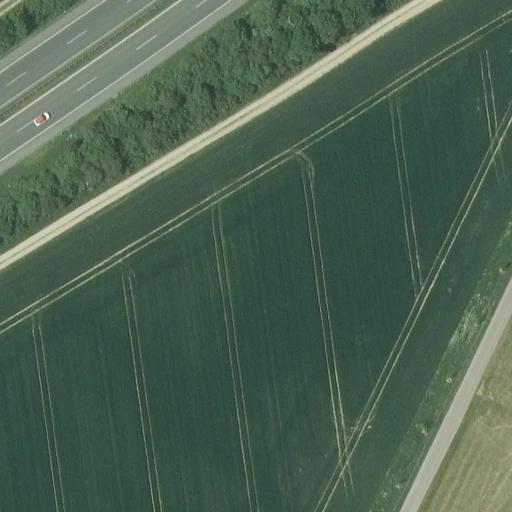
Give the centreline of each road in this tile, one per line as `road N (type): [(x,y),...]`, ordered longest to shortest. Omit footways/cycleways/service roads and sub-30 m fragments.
road 1 (track): [(425,0),(0,265)]
road 2 (motorway): [(0,141),(207,0)]
road 3 (track): [(421,511),(511,303)]
road 4 (motorway): [(133,0),(0,92)]
